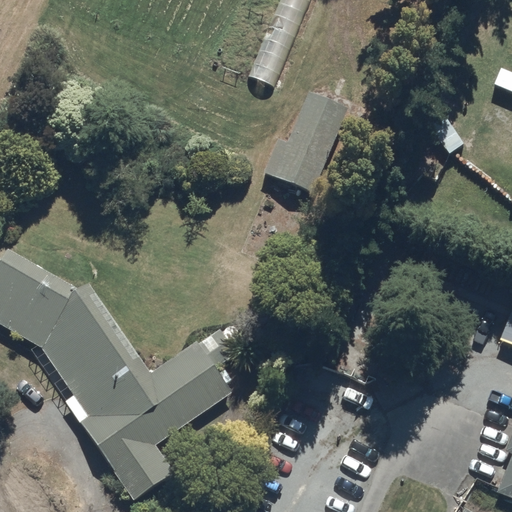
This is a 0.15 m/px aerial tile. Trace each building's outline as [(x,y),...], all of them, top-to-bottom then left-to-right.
[(279,0),(246,75),(272,88),(310,0),(279,0)] [(511,85),(511,69),(500,65),(487,97),(505,104),(511,85)] [(314,200),(348,114),(310,100),(276,186),(314,200)] [(493,123),(478,118),(467,150),(482,155),(493,123)] [(431,267),(384,246),(377,264),(423,285),(431,267)] [(90,423),(81,429),(134,508),(177,479),(158,451),(234,400),(199,349),(152,380),(90,291),(81,297),(9,257),(0,271),(0,329),(42,354),(90,423)] [(345,281),(312,362),(376,388),(409,307),(345,281)] [(511,321),(501,349),(511,352),(511,321)] [(511,506),(511,446),(507,459),(511,461),(511,463),(498,500),(511,506)]
